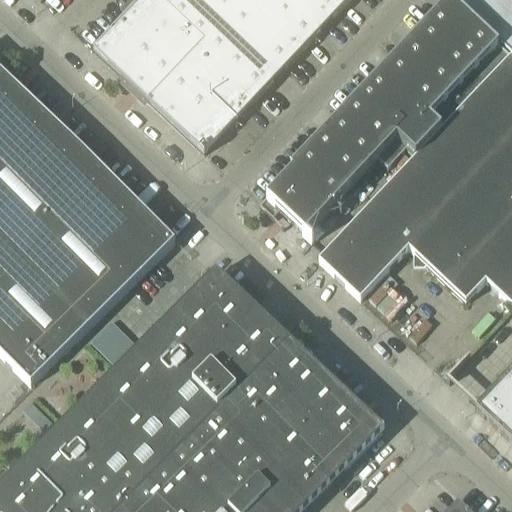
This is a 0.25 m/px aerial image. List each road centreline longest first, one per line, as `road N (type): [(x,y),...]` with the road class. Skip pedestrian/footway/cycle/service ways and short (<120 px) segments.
road 1 (unclassified): [(449,442),(208,216)]
road 2 (unclassified): [(208,216),(407,0)]
road 3 (unclassified): [(208,216),(0,21)]
